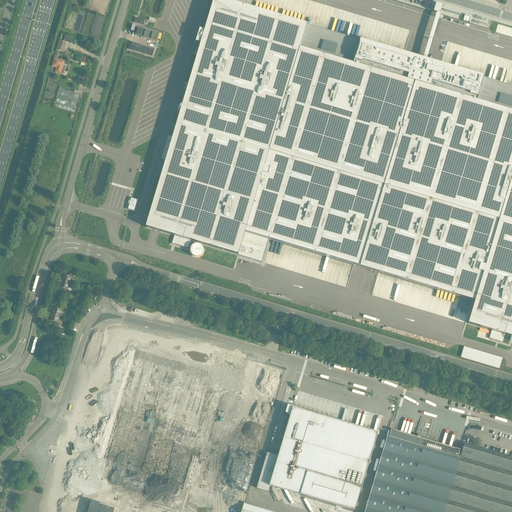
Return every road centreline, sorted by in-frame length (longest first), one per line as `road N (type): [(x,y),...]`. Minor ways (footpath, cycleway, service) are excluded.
road 1 (unclassified): [(125,0),(58,246)]
road 2 (unknown): [(292,360),(253,489),(309,511)]
road 3 (primary): [(0,171),(48,0)]
road 4 (unknown): [(359,511),(387,411),(380,386)]
